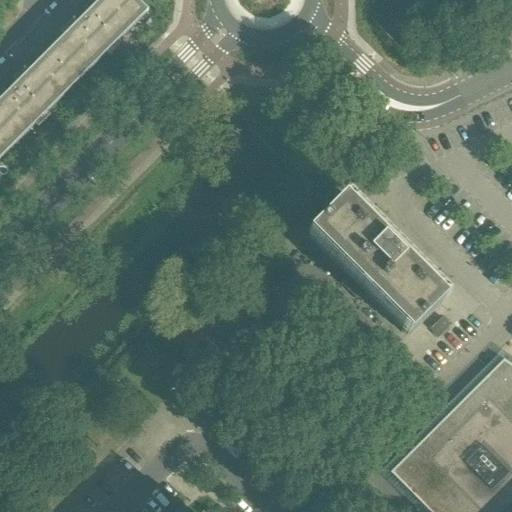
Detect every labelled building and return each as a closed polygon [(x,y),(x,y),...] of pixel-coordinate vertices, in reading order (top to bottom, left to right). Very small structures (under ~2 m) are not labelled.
[(0,159),(145,14),(147,13),(133,0),(101,0),(0,101),(0,159)] [(149,21),(145,25),(152,32),(156,28),(149,21)] [(17,160),(13,163),(19,168),(22,165),(17,160)] [(308,236),(349,277),(352,274),(370,292),(367,295),(408,336),(443,301),(446,297),(347,198),(343,202),(343,201),(308,236)] [(442,319),(430,331),(438,339),(450,327),(442,319)] [(511,511),(511,368),(502,362),(390,474),(428,511),(511,511)]
